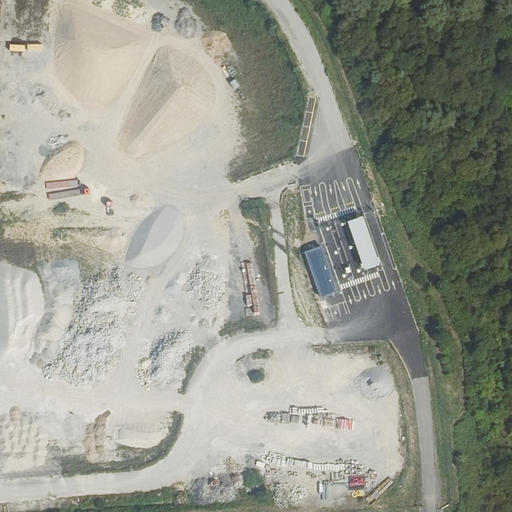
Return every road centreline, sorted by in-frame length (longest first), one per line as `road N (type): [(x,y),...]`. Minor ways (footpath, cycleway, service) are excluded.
road 1 (track): [(429,511),(421,422),(360,194),(305,45),(277,0)]
road 2 (track): [(397,326),(239,347),(218,359),(198,394),(184,457),(152,478),(0,493)]
